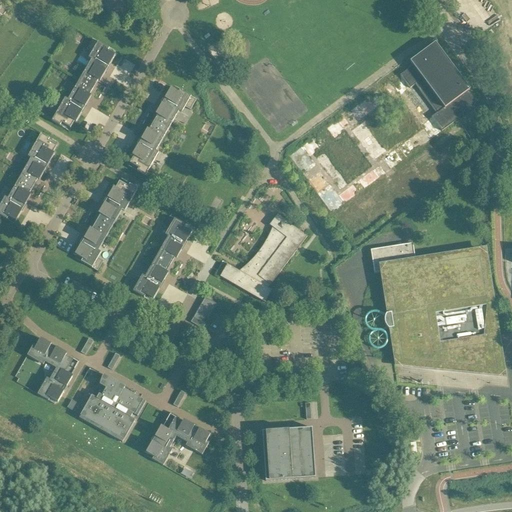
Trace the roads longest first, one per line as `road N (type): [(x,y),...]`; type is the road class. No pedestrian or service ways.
road 1 (unclassified): [(275,150),(443,31)]
road 2 (unclassified): [(496,208),(493,106),(443,31)]
road 3 (unclassified): [(275,150),(174,14)]
road 4 (unclassified): [(92,156),(174,14)]
road 5 (unclassified): [(27,270),(161,348)]
road 6 (unclassified): [(224,236),(92,156)]
road 7 (unclassified): [(27,270),(92,156)]
road 8 (unclassified): [(161,348),(224,236)]
road 9 (residential): [(235,387),(242,511)]
